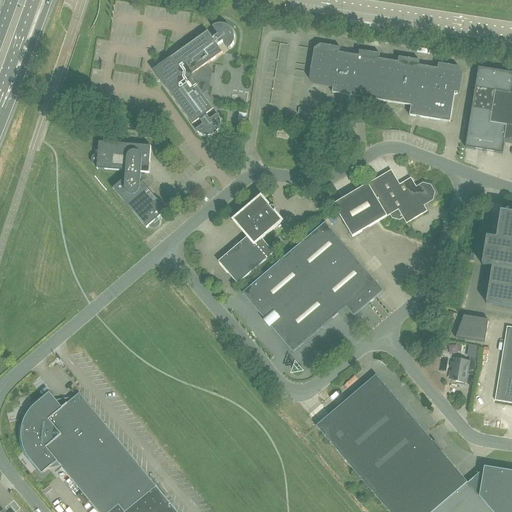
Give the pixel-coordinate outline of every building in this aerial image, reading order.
[(223,42),(229,49),(232,46),(234,43),(235,38),(234,34),(232,30),(229,27),(225,25),(221,24),(217,25),(213,27),(218,35),(213,39),(208,32),(169,60),(172,65),(167,69),(165,77),(169,82),(164,86),(193,125),(200,120),(204,125),(196,130),(199,134),(203,136),(207,136),(212,136),(215,134),(218,131),(220,127),(221,123),(220,118),(218,115),(211,120),(207,115),(214,109),(201,92),(207,88),(210,71),(205,65),(223,53),(218,46),(223,42)] [(398,62),(379,59),(380,54),(360,51),(359,56),(340,53),(341,48),(320,44),(314,49),(309,79),(314,85),(333,88),(332,93),(411,106),(410,116),(450,122),(455,93),(460,93),(463,73),(459,67),(438,64),(438,69),(419,65),(420,61),(399,57),(398,62)] [(484,151),(484,152),(487,152),(487,151),(494,152),(494,153),(503,154),(505,142),(511,143),(511,73),(479,68),(466,148),(476,150),(476,149),(484,151)] [(246,112),(239,111),(238,122),(245,123),(246,112)] [(97,166),(97,169),(126,171),(125,181),(122,181),(113,189),(147,228),(149,226),(150,227),(150,228),(152,228),(153,229),(154,229),(156,228),(157,228),(158,227),(159,226),(159,225),(160,224),(160,223),(160,222),(160,221),(160,220),(159,219),(158,218),(167,211),(142,184),(140,184),(141,182),(143,182),(144,174),(141,174),(141,172),(149,173),(151,146),(99,142),(98,154),(97,154),(96,154),(95,154),(94,155),(93,156),(92,157),(92,158),(91,159),(91,160),(92,162),(92,163),(93,164),(94,165),(95,165),(96,166),(97,166)] [(352,237),(390,215),(392,218),(400,220),(403,218),(406,223),(427,211),(424,206),(433,200),(435,192),(431,185),(423,183),(416,187),(411,178),(400,185),(391,170),(333,205),(352,237)] [(261,197),(234,220),(248,237),(219,261),(238,284),(274,253),(262,239),(282,221),(274,211),(275,210),(275,208),(273,206),(271,206),(270,207),(261,197)] [(511,213),(501,212),(497,239),(487,237),(483,265),(493,267),(487,303),(511,306),(511,213)] [(354,316),(384,291),(326,222),(243,293),(293,352),(346,307),(354,316)] [(456,338),(485,343),(488,320),(464,316),(456,338)] [(511,327),(507,327),(495,400),(511,403),(511,327)] [(465,385),(466,383),(468,370),(475,372),(477,358),(478,358),(480,347),(470,345),(468,356),(470,356),(469,361),(460,359),(459,364),(453,362),(450,376),(457,377),(456,382),(459,382),(459,384),(465,385)] [(468,482),(376,375),(316,426),(389,511),(511,511),(511,471),(484,467),(484,469),(468,482)] [(29,458),(31,460),(42,474),(57,462),(98,511),(110,511),(119,505),(124,511),(125,511),(157,486),(80,393),(62,408),(50,393),(35,405),(33,406),(32,408),(31,409),(29,411),(27,414),(27,415),(26,417),(24,420),(23,423),(23,425),(22,426),(22,428),(22,429),(22,431),(22,432),(21,434),(21,436),(22,437),(22,439),(22,441),(22,442),(22,444),(23,446),(24,448),(24,449),(25,451),(26,452),(27,455),(28,457),(29,458)] [(124,511),(119,505),(110,511),(177,511),(157,486),(125,511),(124,511)]
